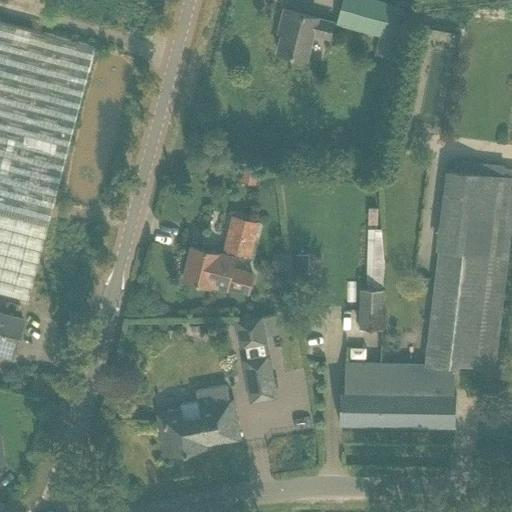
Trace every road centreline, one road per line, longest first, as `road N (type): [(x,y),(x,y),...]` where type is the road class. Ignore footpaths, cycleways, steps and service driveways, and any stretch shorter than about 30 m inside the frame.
road 1 (tertiary): [(57,509),(190,0)]
road 2 (unclassified): [(137,511),(301,490),(511,494)]
